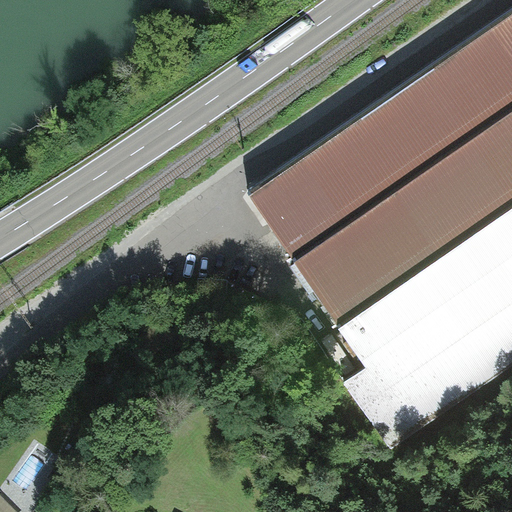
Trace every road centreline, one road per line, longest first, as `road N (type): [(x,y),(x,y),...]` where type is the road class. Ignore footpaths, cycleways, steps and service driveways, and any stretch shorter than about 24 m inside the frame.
road 1 (unclassified): [(0,380),(151,237),(498,0)]
road 2 (primary): [(0,236),(352,0)]
